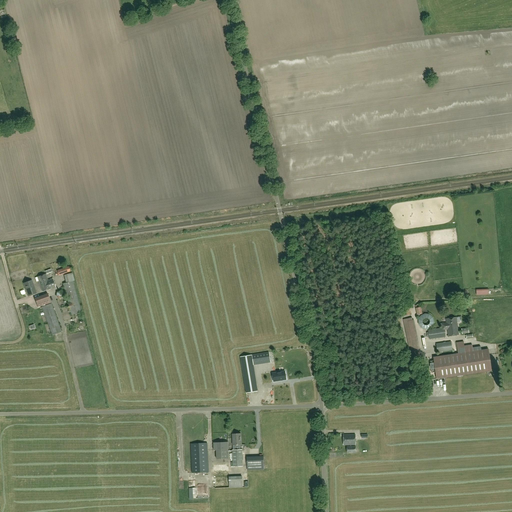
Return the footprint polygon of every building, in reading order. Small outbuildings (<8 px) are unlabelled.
[(70,272),(68,267),(57,271),(59,276),(70,272)] [(64,275),(65,283),(74,281),(72,273),(64,275)] [(55,287),(52,279),(48,281),(45,274),(37,277),(42,292),(50,289),(55,287)] [(23,283),(28,297),(36,294),(31,280),(23,283)] [(63,284),(71,316),(81,313),(72,282),(63,284)] [(56,297),(59,300),(64,298),(64,294),(61,291),(56,292),(56,297)] [(34,299),(38,308),(51,303),(47,294),(34,299)] [(42,307),(52,335),(61,332),(51,304),(42,307)] [(420,316),(418,320),(418,325),(420,328),(425,330),(429,329),(433,326),(434,322),(433,317),(429,315),(425,314),(420,316)] [(444,328),(444,329),(447,328),(448,336),(447,336),(447,337),(458,336),(456,317),(445,319),(446,323),(441,324),(442,328),(444,328)] [(412,318),(403,319),(410,353),(415,352),(415,350),(420,349),(414,320),(412,320),(412,318)] [(444,328),(442,328),(428,330),(429,340),(445,337),(444,329),(444,328)] [(456,342),(458,354),(433,357),(436,379),(491,371),(488,349),(481,350),(480,347),(472,348),(472,345),(464,346),(464,341),(456,342)] [(452,350),(451,342),(436,344),(437,352),(452,350)] [(269,353),(252,355),(240,357),(246,393),(258,391),(253,365),(270,363),(269,353)] [(290,362),(292,370),(300,368),(297,360),(290,362)] [(282,380),(286,380),(285,371),(272,373),(274,382),(279,381),(279,380),(282,380)] [(242,450),(240,450),(240,445),(241,445),(241,434),(232,435),(233,445),(233,450),(232,450),(233,467),(243,467),(242,450)] [(343,435),(343,446),(355,445),(355,435),(343,435)] [(216,460),(228,459),(228,451),(228,443),(213,443),(214,451),(216,451),(216,460)] [(203,444),(190,444),(192,473),(208,472),(207,444),(203,444)] [(247,457),(247,470),(263,470),(263,457),(247,457)] [(228,463),(213,463),(213,465),(214,489),(229,488),(228,477),(228,465),(228,463)] [(242,476),(228,477),(229,488),(242,488),(242,487),(242,476)]
